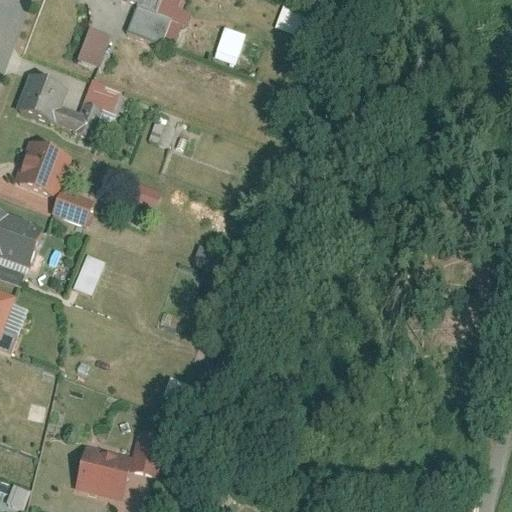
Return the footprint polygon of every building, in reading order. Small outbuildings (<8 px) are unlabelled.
[(223,30),(213,61),(235,68),(245,37),(223,30)] [(76,62),(99,71),(111,39),(87,31),(76,62)] [(71,92),(32,77),(17,114),(76,135),(84,116),(65,109),(71,92)] [(113,115),(121,94),(90,82),(82,104),(113,115)] [(154,124),(149,143),(170,149),(176,130),(154,124)] [(75,160),(31,143),(16,185),(60,201),(75,160)] [(137,186),(131,204),(155,212),(161,194),(137,186)] [(46,230),(0,215),(0,258),(33,272),(46,230)] [(91,298),(105,265),(85,257),(72,290),(91,298)] [(20,298),(0,291),(0,340),(3,341),(20,298)] [(186,406),(190,386),(167,381),(163,401),(186,406)] [(156,484),(167,443),(145,438),(135,478),(156,484)] [(135,462),(89,450),(77,491),(125,505),(135,462)]
